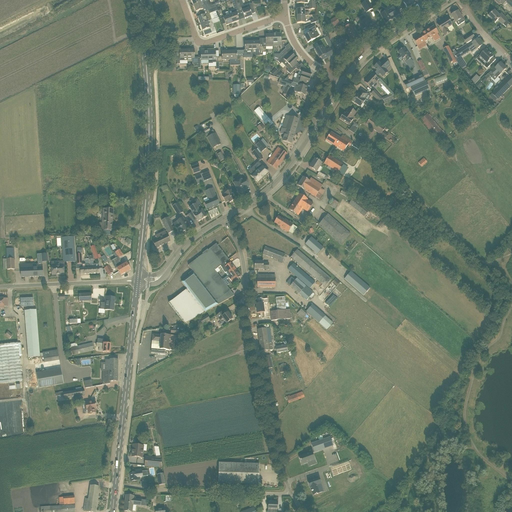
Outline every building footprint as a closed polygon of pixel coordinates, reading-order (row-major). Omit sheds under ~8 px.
[(361,5),(366,13),(373,9),(368,0),(361,5)] [(406,0),(403,3),(407,9),(408,8),(408,9),(411,7),(410,6),(414,4),(412,0),(406,0)] [(215,4),(207,8),(205,1),(193,6),(196,12),(201,10),(202,13),(216,8),(215,5),(215,4)] [(243,6),(241,7),(239,3),(236,5),(237,8),(239,13),(242,11),(245,19),(252,17),(249,9),(247,5),(243,6)] [(395,17),(400,14),(395,6),(380,15),(386,24),(392,20),(392,19),(395,17)] [(198,18),(200,25),(212,20),(209,14),(216,12),(218,18),(220,18),(218,12),(216,8),(202,13),(203,16),(198,18)] [(239,21),(236,14),(239,13),(237,8),(234,9),(234,10),(228,12),(229,15),(232,24),(239,21)] [(497,20),(497,21),(498,20),(502,25),(507,20),(501,14),(500,15),(495,11),(492,13),(491,12),(488,15),(489,16),(495,23),(496,22),(496,21),(497,20)] [(451,15),(458,26),(464,22),(462,19),(462,18),(459,13),(458,14),(457,12),(451,15)] [(232,24),(229,15),(226,16),(225,13),(222,14),(223,17),(223,18),(226,26),(232,24)] [(313,20),(310,21),(311,24),(318,21),(317,18),(315,15),(312,16),(313,20)] [(336,17),(329,21),(328,22),(332,28),(340,24),(336,17)] [(374,31),(372,27),(373,26),(368,18),(359,23),(363,30),(365,28),(369,34),(374,31)] [(451,25),(447,18),(437,24),(441,32),(444,36),(449,33),(447,29),(451,25)] [(217,34),(212,20),(200,25),(202,31),(208,29),(210,36),(217,34)] [(310,32),(311,33),(304,37),(308,43),(320,36),(318,37),(316,33),(317,32),(316,29),(314,25),(307,28),(310,32)] [(358,40),(350,25),(344,28),(352,43),(358,40)] [(433,26),(420,35),(424,43),(432,38),(435,42),(440,39),(437,34),(438,34),(433,26)] [(273,43),(273,34),(265,34),(266,47),(273,46),(273,43)] [(464,40),(467,44),(476,38),(473,34),(464,40)] [(417,47),(424,43),(420,35),(413,39),(417,47)] [(339,51),(348,45),(344,38),(335,44),(339,51)] [(472,44),(475,46),(477,49),(482,45),(478,39),(472,44)] [(244,42),(245,50),(244,50),(244,55),(252,55),(252,54),(252,50),(252,41),(244,42)] [(259,41),(252,41),(252,50),(252,54),(259,53),(260,56),(263,56),(263,53),(262,47),(260,47),(259,41)] [(470,51),(469,50),(475,46),(472,44),(470,46),(468,47),(467,46),(454,55),(456,60),(470,51)] [(324,52),(322,47),(315,51),(319,58),(322,57),(324,59),(333,54),(330,49),(324,52)] [(451,63),(456,61),(448,47),(444,49),(451,63)] [(282,57),(287,52),(288,51),(286,49),(280,54),(282,57)] [(405,62),(411,58),(407,52),(406,52),(403,49),(398,52),(400,56),(398,57),(398,59),(399,60),(400,61),(402,59),(405,62)] [(187,61),(187,50),(179,50),(179,58),(177,59),(177,64),(180,64),(180,61),(187,61)] [(194,50),(187,50),(187,61),(192,61),(192,64),(198,64),(197,58),(195,58),(194,50)] [(487,63),(484,66),(487,69),(496,60),(493,57),(494,56),(486,50),(486,51),(485,50),(483,52),(484,53),(480,57),(487,63)] [(219,57),(216,57),(216,51),(208,52),(208,64),(213,64),(213,63),(216,63),(216,70),(219,70),(219,63),(219,57)] [(222,60),(229,60),(229,51),(222,51),(222,57),(219,57),(219,63),(222,63),(222,60)] [(234,63),(240,63),(240,56),(237,57),(237,51),(229,51),(229,60),(230,60),(230,66),(230,62),(234,62),(234,63)] [(208,64),(208,52),(200,52),(201,58),(197,58),(198,64),(198,67),(198,68),(201,68),(201,61),(208,61),(208,64)] [(288,64),(295,57),(292,54),(290,56),(287,52),(282,57),(277,61),(280,64),(282,63),(285,67),(288,64)] [(290,74),(296,69),(299,66),(296,62),(298,60),(295,57),(288,64),(291,67),(287,71),(290,74)] [(379,62),(373,67),(377,70),(374,72),(377,76),(379,74),(380,75),(386,70),(385,69),(389,65),(385,59),(380,64),(379,62)] [(417,62),(424,77),(428,75),(421,61),(417,62)] [(488,74),(495,81),(506,69),(501,63),(492,73),(491,72),(488,74)] [(301,76),(310,79),(311,75),(309,74),(310,72),(307,71),(307,70),(301,64),(299,66),(296,69),(298,71),(299,70),(302,71),(301,76)] [(293,83),(307,88),(305,87),(307,82),(309,83),(310,79),(301,76),(297,74),(296,79),(294,78),(293,83)] [(372,74),(364,82),(371,88),(378,80),(372,74)] [(424,81),(422,76),(403,84),(406,90),(424,81)] [(480,79),(477,76),(471,82),(475,85),(480,79)] [(511,85),(511,78),(509,76),(492,94),(497,99),(499,96),(500,97),(511,85)] [(382,99),(383,100),(385,104),(395,100),(393,96),(395,95),(380,79),(378,81),(379,82),(378,83),(382,87),(381,88),(388,96),(382,98),(382,99)] [(305,95),(307,88),(293,83),(283,80),(281,86),(286,87),(283,94),(289,96),(291,89),(290,89),(291,86),(295,88),(293,92),(305,95)] [(418,86),(411,89),(414,97),(422,94),(418,86)] [(364,99),(367,94),(361,90),(356,98),(354,97),(351,101),(360,107),(365,100),(364,99)] [(382,99),(382,98),(374,90),(371,94),(379,102),(382,99)] [(259,107),(254,111),(268,128),(273,123),(259,107)] [(352,118),(356,112),(349,108),(344,116),(342,115),(340,119),(349,126),(353,119),(352,118)] [(428,114),(420,120),(438,142),(446,135),(428,114)] [(291,144),(298,120),(286,116),(280,134),(284,135),(283,141),(291,144)] [(386,127),(371,117),(366,124),(381,135),(386,127)] [(349,130),(354,134),(359,126),(354,123),(349,130)] [(331,132),(326,141),(344,152),(348,145),(350,147),(353,142),(342,136),(341,138),(331,132)] [(221,145),(215,134),(207,138),(213,149),(221,145)] [(261,153),(267,148),(261,141),(255,145),(261,153)] [(287,154),(278,148),(267,163),(276,169),(287,154)] [(252,152),(259,162),(263,159),(256,149),(252,152)] [(220,161),(225,159),(221,152),(216,154),(220,161)] [(338,173),(343,165),(329,156),(324,164),(338,173)] [(424,158),(418,163),(422,167),(427,163),(424,158)] [(316,172),(322,163),(315,159),(309,167),(316,172)] [(191,168),(193,174),(200,172),(198,165),(191,168)] [(269,173),(262,166),(256,171),(252,168),(248,171),(252,175),(251,176),(258,184),(269,173)] [(201,174),(204,181),(211,178),(208,171),(201,174)] [(311,179),(310,181),(303,177),(298,186),(315,197),(320,200),(322,195),(318,193),(322,186),(311,179)] [(244,191),(246,190),(246,188),(249,186),(245,179),(242,181),(241,180),(237,182),(238,183),(234,185),(239,194),(245,191),(244,191)] [(207,209),(219,205),(212,189),(205,192),(208,199),(209,199),(210,201),(204,203),(207,209)] [(229,203),(235,200),(234,197),(235,196),(233,193),(232,194),(231,191),(224,194),(225,195),(222,196),(225,202),(228,200),(229,203)] [(305,203),(308,200),(299,194),(289,210),(297,215),(302,208),(308,212),(311,207),(305,203)] [(354,197),(349,204),(364,217),(370,210),(354,197)] [(192,221),(196,219),(198,222),(201,220),(206,217),(200,207),(202,206),(197,199),(188,205),(190,208),(189,208),(192,212),(188,215),(192,221)] [(328,205),(335,210),(339,204),(332,199),(328,205)] [(172,207),(178,216),(183,213),(177,203),(172,207)] [(99,230),(111,231),(113,210),(103,209),(102,223),(99,223),(99,230)] [(351,234),(328,214),(319,225),(341,245),(351,234)] [(174,231),(171,226),(172,225),(171,223),(169,217),(162,220),(168,234),(174,231)] [(280,228),(288,233),(293,225),(285,220),(284,221),(278,217),(274,223),(281,227),(280,228)] [(183,232),(189,228),(182,218),(173,224),(179,233),(182,231),(183,232)] [(152,242),(156,249),(170,242),(165,232),(155,236),(157,239),(152,242)] [(62,238),(63,261),(63,263),(75,262),(74,237),(62,238)] [(305,244),(317,255),(324,247),(312,237),(305,244)] [(220,266),(228,261),(228,260),(216,244),(188,266),(194,273),(181,282),(187,289),(169,303),(185,324),(205,313),(234,296),(215,271),(220,266)] [(265,247),(262,254),(279,261),(278,262),(282,263),(285,255),(265,247)] [(116,258),(125,273),(131,270),(127,263),(122,265),(119,261),(120,260),(119,258),(123,256),(119,250),(113,253),(116,258)] [(331,279),(327,276),(297,250),(290,257),(321,283),(325,287),(331,279)] [(80,275),(90,274),(89,259),(86,260),(87,265),(86,265),(85,265),(86,269),(82,269),(81,254),(76,255),(77,265),(76,265),(76,270),(80,269),(80,275)] [(125,273),(116,258),(111,261),(116,270),(117,269),(121,276),(125,273)] [(89,259),(90,274),(99,274),(99,268),(98,268),(98,264),(94,264),(93,259),(89,259)] [(63,263),(63,261),(51,262),(52,275),(64,275),(63,263)] [(230,263),(228,261),(220,266),(222,269),(227,276),(235,270),(230,263)] [(294,263),(288,270),(310,289),(316,282),(294,263)] [(21,277),(43,276),(42,264),(21,265),(21,277)] [(104,269),(108,276),(113,273),(108,266),(104,269)] [(240,277),(235,270),(227,276),(224,278),(226,280),(229,278),(232,283),(240,277)] [(370,288),(351,272),(344,279),(363,296),(370,288)] [(257,287),(275,286),(275,275),(257,275),(257,279),(257,287)] [(286,283),(290,286),(306,301),(313,293),(297,278),(295,281),(291,277),(286,283)] [(328,300),(331,304),(336,300),(333,296),(328,300)] [(100,310),(113,311),(115,298),(106,297),(105,304),(101,304),(100,310)] [(284,297),(276,298),(277,310),(285,309),(284,297)] [(32,298),(20,298),(20,306),(32,306),(32,298)] [(268,312),(267,309),(270,308),(269,303),(256,304),(257,313),(268,312)] [(66,325),(75,324),(74,304),(66,304),(66,325)] [(327,330),(333,323),(312,304),(306,311),(327,330)] [(28,358),(39,357),(34,306),(24,307),(28,358)] [(301,309),(297,314),(303,319),(307,315),(301,309)] [(271,321),(291,319),(290,310),(270,312),(271,321)] [(77,321),(89,320),(89,312),(77,313),(77,321)] [(225,315),(222,312),(217,316),(220,321),(223,319),(226,323),(232,319),(228,313),(225,315)] [(207,315),(200,320),(203,324),(210,320),(207,315)] [(272,350),(271,343),(268,344),(267,337),(271,337),(269,328),(257,330),(260,351),(272,350)] [(169,350),(175,351),(176,336),(161,335),(161,336),(153,335),(152,349),(169,350)] [(0,383),(22,381),(18,343),(0,344),(0,383)] [(94,350),(92,343),(68,349),(70,356),(94,350)] [(99,347),(99,352),(110,353),(110,344),(97,343),(97,347),(99,347)] [(287,345),(276,347),(277,353),(288,351),(287,345)] [(57,350),(43,352),(44,363),(59,361),(57,350)] [(273,368),(270,355),(263,357),(266,369),(273,368)] [(105,360),(105,372),(103,372),(102,385),(110,384),(109,382),(118,382),(118,359),(109,359),(109,360),(105,360)] [(61,369),(36,373),(39,388),(63,384),(61,369)] [(63,393),(64,400),(85,396),(84,389),(63,393)] [(289,403),(304,397),(302,392),(290,397),(289,395),(286,397),(289,403)] [(84,415),(88,414),(96,413),(95,408),(96,408),(95,402),(92,403),(91,401),(85,403),(84,404),(85,410),(83,410),(84,415)] [(314,452),(333,446),(330,437),(311,443),(314,452)] [(140,458),(141,446),(131,445),(130,457),(140,458)] [(313,452),(299,457),(302,465),(316,460),(313,452)] [(161,459),(146,457),(145,466),(162,468),(161,459)] [(350,461),(331,468),(334,475),(353,469),(350,461)] [(258,484),(259,464),(219,463),(218,483),(258,484)] [(140,481),(139,478),(147,476),(147,471),(140,472),(139,470),(135,471),(135,473),(129,474),(131,482),(140,481)] [(165,484),(163,474),(157,475),(159,485),(165,484)] [(316,479),(307,482),(309,488),(310,487),(313,496),(319,493),(323,492),(321,484),(319,479),(319,478),(316,479)] [(95,511),(99,487),(91,485),(88,499),(85,499),(83,511),(88,511),(95,511)] [(131,511),(132,505),(141,506),(141,500),(133,499),(133,496),(126,495),(124,511),(131,511)] [(276,511),(277,503),(268,502),(268,511),(276,511)]
